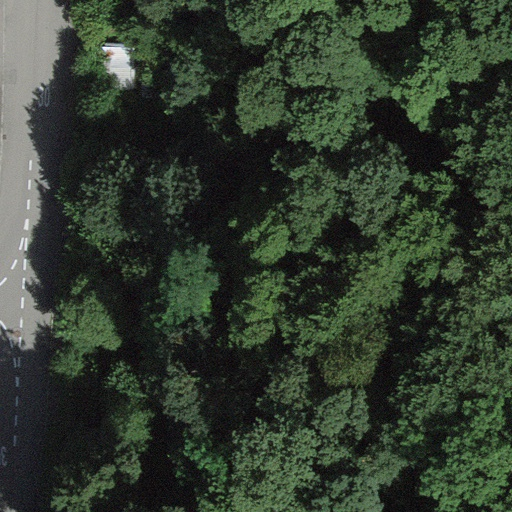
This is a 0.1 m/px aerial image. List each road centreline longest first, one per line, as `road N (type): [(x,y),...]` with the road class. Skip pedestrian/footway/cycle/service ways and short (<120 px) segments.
road 1 (residential): [(23,299),(35,0)]
road 2 (residential): [(13,511),(23,299)]
